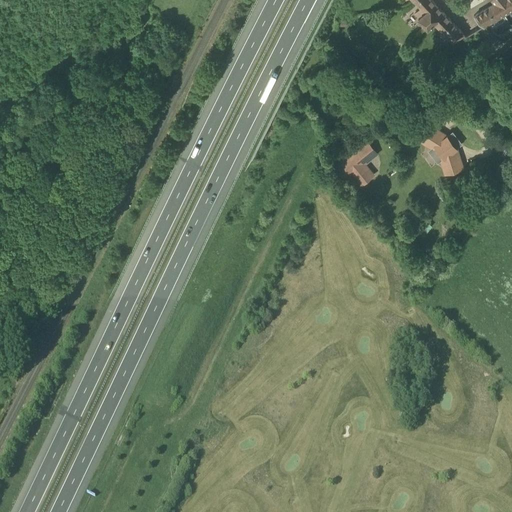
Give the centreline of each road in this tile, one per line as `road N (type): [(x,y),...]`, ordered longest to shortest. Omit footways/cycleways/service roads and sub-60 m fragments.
road 1 (motorway): [(58,511),(309,0)]
road 2 (motorway): [(277,0),(27,511)]
road 3 (track): [(0,141),(174,48)]
